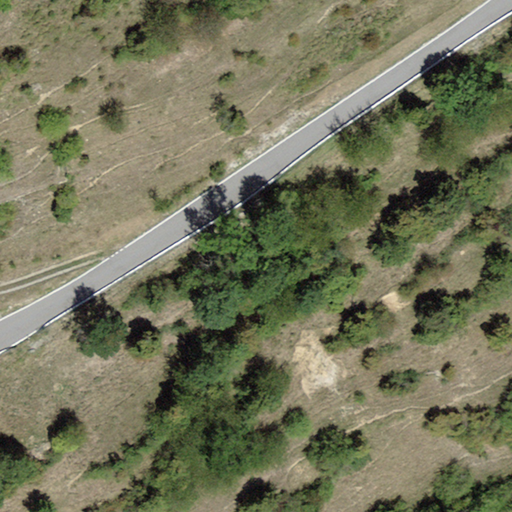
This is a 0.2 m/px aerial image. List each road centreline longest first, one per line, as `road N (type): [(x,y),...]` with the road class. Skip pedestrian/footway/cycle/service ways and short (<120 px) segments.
road 1 (unclassified): [(0,335),(159,238),(507,0)]
road 2 (track): [(125,260),(95,260),(0,293)]
